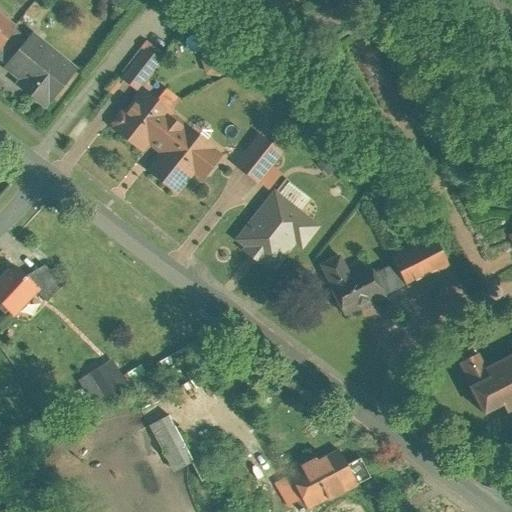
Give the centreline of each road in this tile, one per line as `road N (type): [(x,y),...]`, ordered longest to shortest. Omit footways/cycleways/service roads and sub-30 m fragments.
road 1 (residential): [(492,511),(41,162)]
road 2 (residential): [(41,162),(156,3)]
